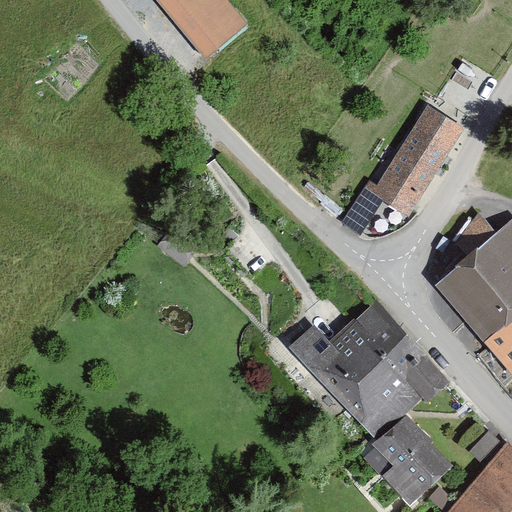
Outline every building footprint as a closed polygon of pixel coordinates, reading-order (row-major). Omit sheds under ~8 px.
[(248,21),(229,0),(157,0),(207,57),(248,21)] [(360,235),(384,200),(410,217),(466,127),(429,104),(378,186),(370,181),(343,222),(360,235)] [(511,219),(435,285),(511,371),(511,219)] [(463,391),(384,300),(321,354),(308,338),(297,348),(330,386),(311,402),(332,426),(342,418),(369,450),(358,459),(404,511),(409,511),(463,466),(426,423),(463,391)] [(511,511),(511,453),(508,449),(447,511),(511,511)]
